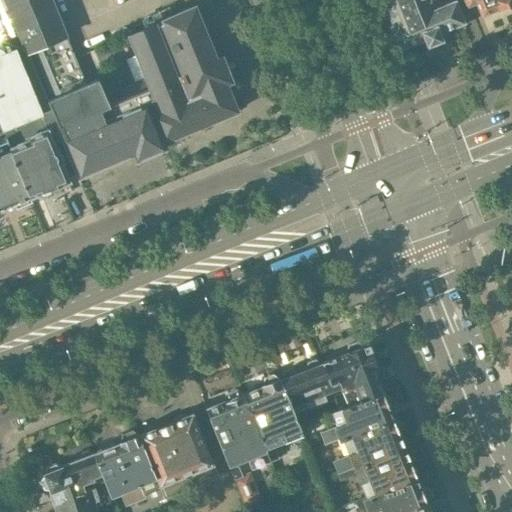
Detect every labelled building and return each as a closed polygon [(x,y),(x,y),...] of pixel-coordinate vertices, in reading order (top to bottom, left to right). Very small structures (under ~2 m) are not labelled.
[(0,0),(0,41),(18,34),(3,0),(0,0)] [(5,0),(28,54),(46,99),(91,81),(58,0),(5,0)] [(383,0),(393,24),(391,25),(400,46),(424,36),(427,43),(441,38),(438,31),(463,21),(454,0),(451,0),(441,5),(438,0),(383,0)] [(511,0),(465,0),(475,0),(479,10),(485,12),(499,6),(505,10),(511,6),(511,0)] [(91,81),(46,99),(49,106),(57,125),(74,165),(78,177),(132,155),(135,161),(166,148),(163,142),(238,110),(226,83),(232,81),(231,79),(232,78),(232,77),(233,77),(225,58),(224,59),(224,57),(223,58),(222,56),(217,59),(196,5),(128,31),(137,55),(126,59),(134,81),(146,77),(146,79),(119,90),(122,97),(108,103),(98,78),(91,81)] [(0,122),(6,137),(30,196),(39,192),(42,197),(62,189),(60,184),(70,180),(65,169),(74,165),(57,125),(49,106),(46,99),(28,54),(25,56),(22,49),(17,51),(16,49),(7,52),(6,50),(6,49),(5,48),(4,47),(3,46),(2,46),(2,45),(1,45),(0,44),(0,122)] [(0,207),(14,202),(17,208),(23,210),(30,207),(32,202),(30,196),(6,137),(0,139),(0,207)] [(347,351),(321,361),(333,391),(339,389),(341,393),(342,392),(348,406),(382,392),(373,368),(378,366),(369,342),(362,345),(357,340),(347,344),(347,351)] [(283,377),(280,378),(294,415),(326,402),(323,395),(333,391),(321,361),(320,362),(315,358),(307,361),(306,367),(297,371),(292,367),(283,370),(283,377)] [(260,386),(242,393),(270,462),(274,470),(282,467),(273,447),(270,448),(269,444),(282,439),(284,444),(303,436),(294,415),(280,378),(273,372),(260,374),(260,386)] [(248,474),(242,477),(238,468),(234,466),(233,462),(246,456),(251,469),(270,462),(242,393),(236,389),(227,393),(224,400),(206,407),(228,464),(234,480),(243,505),(258,499),(248,474)] [(339,440),(343,438),(393,418),(389,407),(390,404),(386,394),(383,393),(382,392),(348,406),(332,412),(338,427),(335,428),(323,432),(328,444),(339,440)] [(172,421),(158,427),(152,424),(144,428),(142,433),(140,434),(161,488),(164,497),(217,476),(192,413),(188,415),(187,414),(185,414),(183,414),(181,414),(179,415),(177,416),(176,417),(174,418),(173,420),(172,421)] [(340,474),(383,456),(405,448),(393,418),(343,438),(350,455),(335,461),(338,468),(340,474)] [(132,429),(122,433),(121,441),(114,444),(113,444),(111,444),(110,444),(109,444),(108,445),(107,445),(106,446),(106,448),(94,452),(103,473),(112,498),(122,495),(126,505),(146,497),(145,494),(161,488),(140,434),(139,434),(132,429)] [(405,448),(383,456),(340,474),(343,480),(357,474),(367,498),(417,478),(405,448)] [(94,477),(103,473),(94,452),(91,453),(87,449),(81,452),(81,457),(60,466),(59,465),(55,463),(47,466),(45,471),(46,471),(44,472),(45,475),(44,475),(41,479),(44,487),(49,488),(50,488),(55,501),(86,490),(83,483),(95,479),(94,477)] [(354,511),(365,511),(369,511),(372,510),(373,511),(405,511),(427,504),(427,502),(428,498),(424,489),(421,487),(417,478),(367,498),(364,499),(351,504),(354,511)] [(86,490),(55,501),(53,501),(57,511),(105,511),(106,511),(102,499),(99,500),(94,487),(86,490)]
